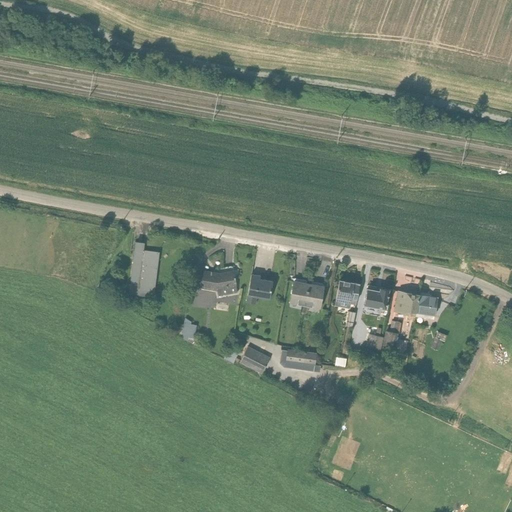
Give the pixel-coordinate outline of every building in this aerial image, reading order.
[(134,243),(128,295),(152,298),(157,252),(143,251),(143,244),(134,243)] [(211,272),(211,271),(210,271),(210,272),(201,271),(198,288),(216,291),(218,296),(237,292),(234,277),(232,271),(218,274),(211,272)] [(250,275),(245,303),(255,305),(256,297),(269,300),(272,282),(259,279),(260,276),(250,275)] [(339,280),(334,306),(349,309),(350,305),(355,305),(359,284),(339,280)] [(304,306),(308,284),(293,282),(289,303),(304,306)] [(308,284),(304,306),(311,307),(311,308),(319,309),(323,287),(308,284)] [(366,288),(363,306),(385,310),(389,290),(379,288),(378,291),(366,288)] [(415,317),(418,295),(397,291),(394,312),(408,315),(407,316),(415,317)] [(418,295),(415,317),(425,319),(425,318),(433,319),(436,300),(428,299),(428,296),(429,294),(419,292),(418,295)] [(348,312),(346,327),(352,328),(354,313),(348,312)] [(183,325),(181,337),(181,338),(196,346),(198,341),(194,339),(196,325),(190,325),(191,322),(185,318),(183,325)] [(382,345),(381,352),(388,353),(389,346),(395,347),(398,334),(399,335),(400,323),(391,321),(389,332),(384,331),(382,345)] [(437,332),(430,348),(438,351),(442,342),(444,342),(447,336),(437,332)] [(368,334),(364,354),(378,357),(382,338),(368,334)] [(247,346),(239,363),(256,372),(254,376),(259,378),(269,358),(247,346)] [(281,350),(279,363),(283,368),(319,372),(320,366),(314,365),(316,353),(286,349),(286,351),(281,350)] [(228,352),(226,358),(232,361),(235,355),(228,352)]
